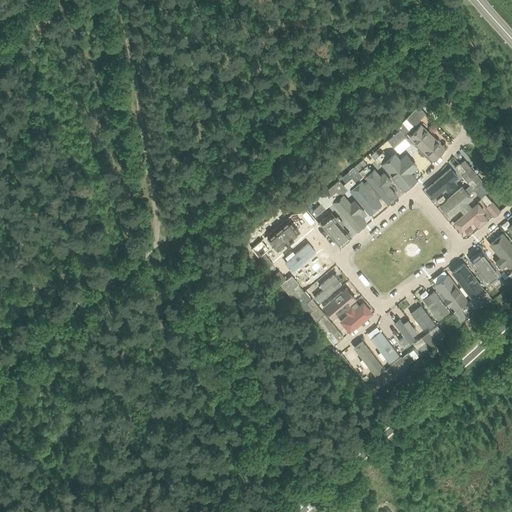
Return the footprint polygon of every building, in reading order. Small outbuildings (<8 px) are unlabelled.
[(425,112),(418,105),(406,118),(414,125),(425,112)] [(399,128),(405,134),(410,130),(404,123),(399,128)] [(443,150),(419,126),(406,139),(430,163),(443,150)] [(400,130),(388,140),(394,147),(406,137),(400,130)] [(386,157),(379,148),(371,154),(379,163),(386,157)] [(410,175),(417,169),(405,156),(399,161),(393,155),(380,166),(403,193),(416,181),(410,175)] [(356,166),(364,176),(372,169),(363,160),(355,166),(356,166)] [(471,176),(478,170),(470,160),(463,166),(471,176)] [(471,176),(461,165),(459,163),(454,167),(466,180),(471,176)] [(356,166),(355,166),(348,173),(356,182),(364,176),(356,166)] [(386,206),(397,197),(375,170),(364,179),(386,206)] [(430,191),(437,198),(458,181),(451,172),(430,191)] [(348,173),(339,180),(347,190),(356,182),(348,173)] [(477,174),(472,178),(467,182),(474,190),(481,197),(485,193),(490,189),(477,174)] [(333,202),(347,190),(339,180),(326,191),(330,196),(329,197),(333,202)] [(370,215),(381,206),(363,183),(352,192),(370,215)] [(448,221),(473,200),(461,187),(437,208),(448,221)] [(492,201),(485,193),(481,197),(487,205),(492,201)] [(326,208),(317,198),(309,205),(318,215),(326,208)] [(339,209),(358,230),(369,220),(350,200),(339,209)] [(470,238),(491,219),(477,202),(451,224),(461,237),(463,238),(464,239),(465,239),(467,239),(468,239),(470,238)] [(500,211),(492,202),(486,207),(494,216),(500,211)] [(319,224),(340,247),(351,238),(330,214),(319,224)] [(268,249),(294,228),(288,220),(263,242),(268,249)] [(503,231),(511,243),(511,225),(503,231)] [(511,264),(511,249),(499,236),(489,246),(510,267),(511,264)] [(285,264),(293,273),(316,253),(307,244),(285,264)] [(264,252),(259,257),(268,268),(273,264),(264,252)] [(497,274),(482,255),(473,262),(488,281),(497,274)] [(471,294),(483,284),(464,261),(452,272),(471,294)] [(308,289),(326,273),(317,264),(299,280),(308,289)] [(279,271),(274,275),(281,283),(286,279),(279,271)] [(339,285),(330,276),(312,293),(321,302),(339,285)] [(454,309),(464,300),(443,276),(434,284),(454,309)] [(497,287),(505,281),(501,276),(493,283),(497,287)] [(293,288),(299,296),(301,295),(304,292),(298,284),(293,288)] [(481,300),(489,293),(485,289),(477,295),(481,300)] [(310,299),(304,292),(301,295),(307,302),(314,310),(318,306),(312,298),(310,299)] [(326,310),(335,320),(354,301),(344,292),(326,310)] [(449,312),(434,293),(426,299),(441,318),(449,312)] [(362,299),(338,322),(349,334),(373,311),(362,299)] [(476,310),(475,308),(469,301),(461,307),(454,313),(457,318),(461,322),(476,310)] [(331,321),(318,306),(314,310),(326,325),(331,321)] [(424,328),(431,322),(418,307),(412,313),(424,328)] [(449,324),(457,318),(454,313),(445,319),(449,324)] [(393,323),(409,340),(416,333),(401,317),(393,323)] [(344,337),(331,321),(326,325),(339,340),(344,337)] [(429,331),(433,336),(435,335),(438,339),(444,335),(441,330),(437,325),(429,331)] [(398,355),(380,331),(370,339),(388,363),(398,355)] [(416,347),(414,349),(418,356),(430,348),(422,337),(413,343),(416,347)] [(374,375),(383,368),(361,339),(351,346),(374,375)] [(391,365),(386,369),(393,378),(398,374),(409,366),(402,357),(391,365)] [(382,375),(367,386),(373,393),(393,378),(386,369),(381,373),(382,375)]
